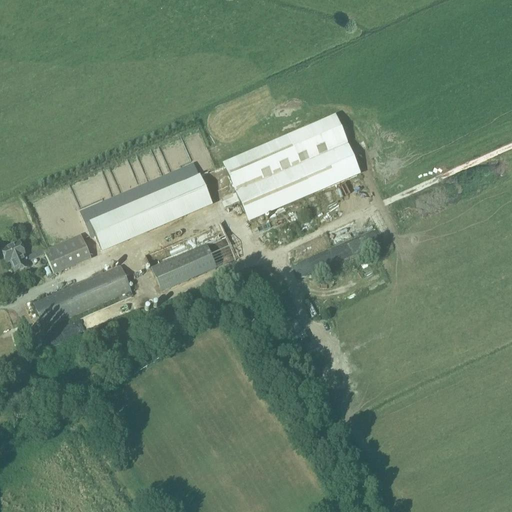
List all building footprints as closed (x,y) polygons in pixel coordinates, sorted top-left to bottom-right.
[(288,137),(222,166),(248,225),(313,197),(288,137)] [(213,208),(195,171),(80,219),(90,245),(97,242),(102,255),(213,208)] [(237,262),(220,224),(145,257),(161,295),(237,262)] [(53,275),(89,259),(80,237),(43,253),(53,275)] [(15,274),(27,269),(24,261),(26,260),(19,244),(1,252),(6,265),(11,262),(12,266),(11,266),(15,274)] [(43,330),(130,292),(120,268),(33,305),(43,330)]
